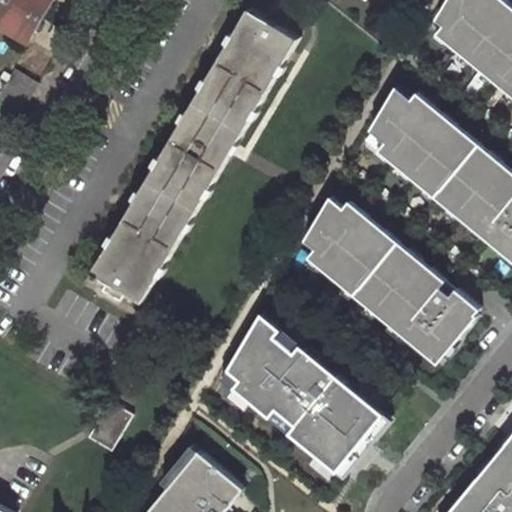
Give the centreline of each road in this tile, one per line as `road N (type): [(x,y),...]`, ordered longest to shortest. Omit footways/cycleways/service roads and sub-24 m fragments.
road 1 (residential): [(123,0),(0,206)]
road 2 (unclassified): [(511,352),(387,511)]
